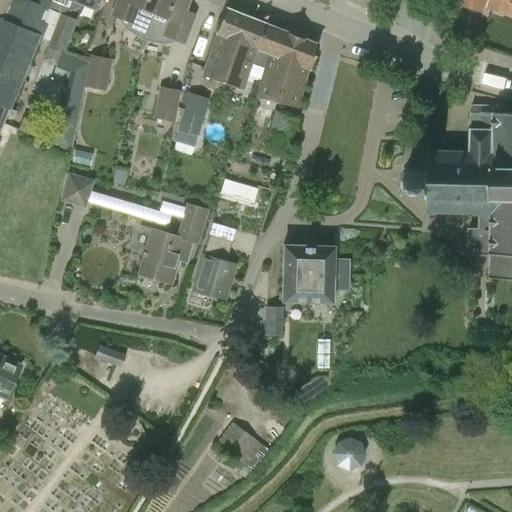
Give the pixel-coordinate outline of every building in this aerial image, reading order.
[(40,36),(43,38),(44,38),(35,34),(40,21),(48,0),(0,0),(0,130),(8,112),(14,114),(15,111),(10,109),(40,36)] [(48,0),(40,21),(35,34),(44,38),(48,40),(45,46),(64,52),(71,32),(54,25),(58,13),(67,17),(68,15),(70,9),(73,1),(73,0),(48,0)] [(73,0),(73,1),(70,9),(74,10),(75,7),(79,8),(80,4),(94,9),(97,0),(73,0)] [(116,0),(111,15),(117,18),(120,22),(124,27),(130,32),(137,36),(143,39),(157,0),(116,0)] [(188,0),(157,0),(143,39),(145,40),(154,42),(160,43),(168,42),(176,41),(183,44),(194,14),(184,10),(188,0)] [(487,6),(511,14),(511,0),(464,0),(463,4),(482,11),(484,7),(486,8),(487,6)] [(250,63),(251,62),(268,25),(225,8),(216,33),(202,76),(241,90),(250,63)] [(67,17),(58,13),(54,25),(71,32),(76,19),(68,15),(67,17)] [(309,69),(318,44),(268,25),(251,62),(250,63),(263,68),(256,97),(297,108),(307,69),(309,69)] [(105,90),(111,58),(90,54),(83,86),(105,90)] [(159,85),(152,117),(174,121),(180,89),(159,85)] [(185,104),(177,128),(197,135),(208,99),(184,91),(181,102),(185,104)] [(468,228),(468,248),(468,255),(490,254),(490,277),(511,277),(511,111),(496,112),(496,105),(472,105),(471,113),(470,150),(432,149),(431,162),(428,162),(428,167),(407,166),(406,169),(409,169),(408,188),(406,187),(405,191),(427,192),(427,197),(431,198),(431,208),(427,212),(429,214),(431,211),(449,212),(449,216),(451,216),(451,212),(469,213),(469,217),(471,217),(471,213),(479,214),(479,228),(468,228)] [(284,152),(294,116),(275,110),(265,147),(284,152)] [(91,156),(75,152),(72,164),(89,167),(91,156)] [(115,170),(113,182),(124,185),(127,172),(115,170)] [(85,207),(87,201),(131,214),(134,203),(90,190),(93,180),(68,172),(60,199),(85,207)] [(239,183),(224,178),(219,193),(234,198),(239,183)] [(137,274),(171,284),(179,260),(187,262),(193,242),(198,244),(208,209),(186,203),(185,207),(161,200),(158,210),(134,203),(131,214),(167,225),(171,213),(182,217),(177,235),(150,227),(137,274)] [(235,264),(225,261),(231,241),(208,234),(192,290),(224,300),(235,264)] [(331,302),(332,289),(348,290),(349,258),(332,257),(333,246),(282,245),(281,301),(331,302)] [(281,335),(282,307),(266,307),(265,334),(281,335)] [(122,353),(96,344),(92,355),(119,364),(122,353)] [(0,395),(5,398),(20,365),(0,355),(0,395)] [(231,421),(217,441),(236,455),(230,462),(237,468),(240,465),(251,473),(269,449),(231,421)] [(369,445),(345,434),(333,458),(357,469),(369,445)]
